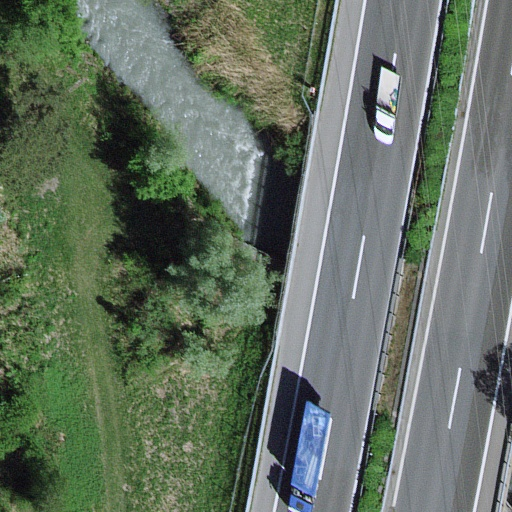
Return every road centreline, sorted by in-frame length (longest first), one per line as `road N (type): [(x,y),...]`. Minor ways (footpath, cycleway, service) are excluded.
road 1 (motorway): [(406,0),(316,511)]
road 2 (motorway): [(430,511),(511,82)]
